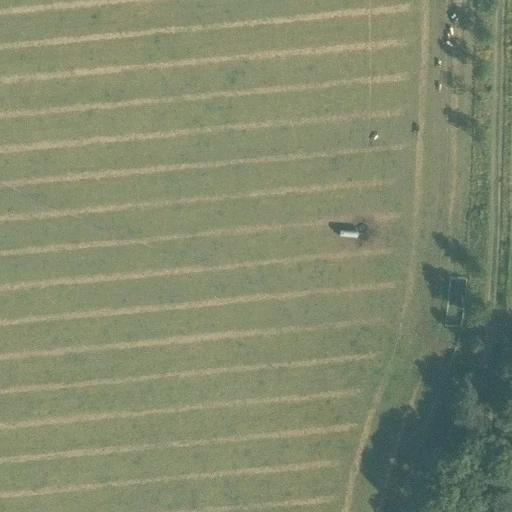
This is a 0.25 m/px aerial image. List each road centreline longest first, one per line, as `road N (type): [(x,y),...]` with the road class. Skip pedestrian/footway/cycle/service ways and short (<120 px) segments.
road 1 (track): [(499,0),(486,346)]
road 2 (track): [(486,346),(475,511)]
